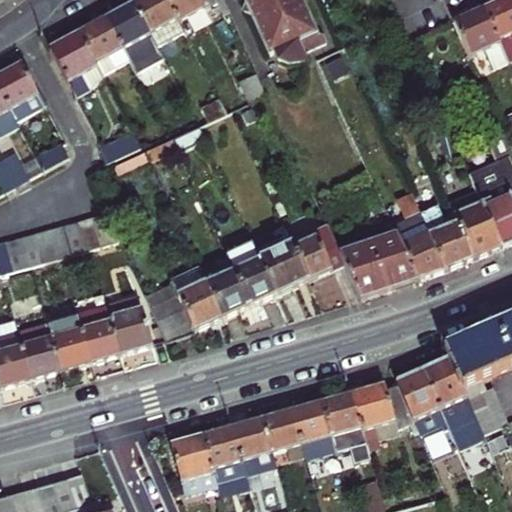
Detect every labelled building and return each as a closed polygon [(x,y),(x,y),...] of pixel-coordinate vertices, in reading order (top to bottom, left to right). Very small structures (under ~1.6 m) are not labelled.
[(149,53),(176,38),(171,29),(154,0),(144,0),(138,4),(125,11),(142,40),(149,53)] [(154,0),(171,29),(208,8),(213,19),(220,16),(212,0),(154,0)] [(291,0),(232,0),(237,11),(232,21),(243,24),(261,61),(268,58),(272,66),(284,69),(296,63),(293,56),(321,43),(318,37),(307,33),(291,0)] [(511,58),(511,13),(505,0),(499,0),(489,5),(476,11),(492,42),(502,63),(511,58)] [(113,17),(99,25),(115,54),(125,71),(130,81),(156,66),(149,53),(148,51),(142,40),(125,11),(113,17)] [(492,42),(476,11),(462,18),(446,25),(463,60),(471,78),(502,63),(493,45),(492,42)] [(125,71),(115,54),(99,25),(86,33),(72,40),(97,86),(125,71)] [(67,106),(98,88),(97,86),(72,40),(56,49),(41,57),(67,106)] [(36,112),(13,69),(0,75),(0,114),(0,115),(7,128),(36,112)] [(242,105),(259,97),(250,78),(233,87),(242,105)] [(201,125),(219,115),(211,100),(192,110),(201,125)] [(99,150),(106,163),(132,151),(124,136),(99,150)] [(91,155),(98,167),(106,163),(99,150),(91,155)] [(27,165),(35,180),(55,170),(46,155),(27,165)] [(481,215),(498,251),(511,244),(511,201),(509,203),(495,173),(511,164),(508,156),(476,171),(472,163),(459,169),(471,194),(481,215)] [(25,186),(11,161),(0,166),(0,179),(8,195),(25,186)] [(0,199),(8,195),(0,179),(0,199)] [(454,228),(470,263),(485,256),(498,251),(481,215),(471,194),(444,206),(454,228)] [(115,243),(103,216),(88,221),(96,249),(115,243)] [(84,252),(96,249),(88,221),(72,225),(80,253),(84,252)] [(80,253),(72,225),(58,230),(66,257),(80,253)] [(400,248),(426,236),(421,226),(394,237),(395,239),(400,248)] [(428,240),(444,275),(458,268),(470,263),(454,228),(428,240)] [(51,261),(66,257),(58,230),(43,234),(51,261)] [(51,261),(43,234),(30,238),(37,266),(51,262),(51,261)] [(428,240),(426,236),(400,248),(417,284),(432,279),(444,275),(428,240)] [(37,266),(30,238),(15,242),(23,270),(37,266)] [(394,293),(417,284),(400,248),(395,239),(370,248),(367,243),(335,253),(345,275),(359,305),(394,293)] [(9,274),(23,270),(15,242),(2,246),(9,274)] [(292,260),(308,293),(325,284),(345,275),(335,253),(329,242),(292,260)] [(0,276),(9,274),(2,246),(0,246),(0,276)] [(292,260),(290,257),(257,272),(275,308),(291,301),(308,293),(292,260)] [(227,279),(236,275),(239,281),(257,272),(251,260),(224,272),(227,279)] [(227,279),(224,272),(199,285),(203,293),(205,297),(230,285),(227,279)] [(236,275),(227,279),(230,285),(248,321),(260,315),(275,308),(257,272),(239,281),(236,275)] [(199,285),(171,298),(177,311),(199,300),(197,295),(203,293),(199,285)] [(230,285),(205,297),(222,333),(234,328),(248,321),(230,285)] [(169,356),(197,345),(222,333),(205,297),(203,293),(197,295),(199,300),(177,311),(153,322),(169,356)] [(131,302),(102,311),(117,360),(132,356),(146,351),(131,302)] [(100,365),(117,360),(102,311),(69,322),(69,323),(84,370),(100,365)] [(84,370),(69,323),(39,332),(53,380),(68,375),(84,370)] [(473,417),(483,440),(510,428),(494,392),(489,394),(484,384),(511,372),(511,325),(477,341),(445,354),(448,360),(473,417)] [(0,396),(12,392),(27,388),(13,340),(9,328),(0,331),(0,396)] [(39,384),(53,380),(39,332),(13,340),(27,388),(39,384)] [(471,451),(469,447),(483,440),(473,417),(448,360),(435,366),(422,372),(449,432),(459,456),(471,451)] [(443,431),(445,434),(449,432),(422,372),(406,379),(395,384),(397,390),(419,441),(443,431)] [(383,394),(381,388),(371,391),(349,397),(362,446),(365,454),(376,451),(374,443),(397,436),(394,430),(411,422),(397,390),(383,394)] [(366,462),(362,446),(349,397),(335,401),(320,406),(333,455),(346,451),(350,466),(366,462)] [(333,455),(320,406),(306,410),(289,415),(301,460),(302,464),(333,455)] [(301,460),(289,415),(275,419),(260,423),(269,458),(283,454),(285,464),(301,460)] [(273,472),(269,458),(260,423),(244,428),(229,432),(241,478),(242,481),(273,472)] [(241,478),(229,432),(215,436),(201,441),(213,486),(241,478)] [(469,447),(471,451),(485,445),(483,440),(469,447)] [(214,492),(213,486),(201,441),(185,445),(168,450),(183,501),(214,492)] [(91,503),(79,475),(64,482),(76,510),(91,503)] [(61,511),(70,511),(76,510),(64,482),(51,488),(61,511)] [(379,511),(373,486),(358,490),(364,511),(379,511)] [(61,511),(51,488),(37,494),(44,511),(61,511)] [(44,511),(37,494),(23,500),(27,511),(44,511)] [(11,511),(27,511),(23,500),(9,507),(11,511)] [(112,511),(110,511),(102,511),(97,500),(91,503),(94,511),(112,511)] [(94,511),(91,503),(76,510),(70,511),(94,511)]
